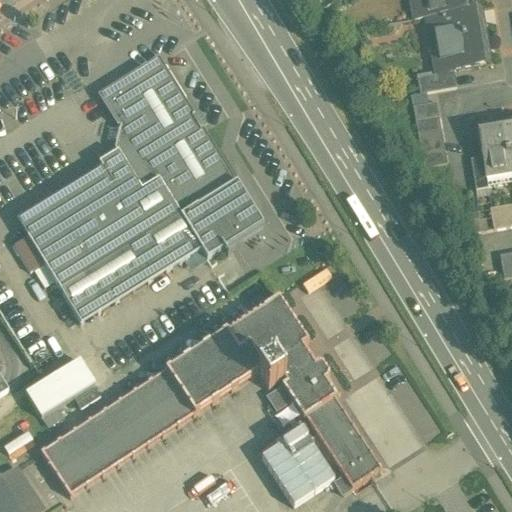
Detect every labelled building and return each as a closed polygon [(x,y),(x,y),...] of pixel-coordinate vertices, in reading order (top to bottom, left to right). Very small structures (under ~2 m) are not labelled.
[(416,0),(417,4),(411,5),(415,24),(426,22),(471,14),(468,0),(416,0)] [(471,14),(426,22),(435,76),(436,77),(454,74),(491,68),(481,12),(471,14)] [(234,188),(158,66),(102,99),(121,129),(115,152),(118,156),(99,167),(112,188),(27,241),(60,294),(78,284),(180,220),(181,221),(234,188)] [(454,74),(436,77),(435,76),(417,79),(420,97),(457,91),(454,74)] [(437,106),(413,110),(416,123),(439,119),(437,106)] [(504,128),(477,133),(482,160),(485,177),(486,177),(511,173),(504,128)] [(482,160),(471,162),(476,194),(488,191),(486,177),(485,177),(482,160)] [(234,188),(181,221),(201,254),(207,264),(224,253),(228,260),(229,259),(225,253),(264,229),(237,186),(234,188)] [(505,209),(490,212),(494,233),(509,231),(505,209)] [(181,221),(180,220),(78,284),(60,294),(81,329),(201,254),(181,221)] [(511,256),(500,259),(504,282),(511,280),(511,256)] [(0,311),(2,314),(19,303),(0,274),(0,311)] [(166,375),(40,457),(70,502),(195,420),(258,378),(268,394),(284,383),(286,387),(282,390),(303,423),(305,422),(352,493),(370,481),(382,473),(335,402),(337,401),(325,384),(328,382),(329,377),(323,367),(318,366),(315,368),(303,349),(308,345),(279,300),(166,375)] [(6,322),(32,366),(50,355),(25,311),(6,322)] [(80,364),(26,398),(42,423),(95,390),(80,364)] [(0,401),(8,396),(3,387),(0,382),(0,401)] [(40,511),(16,474),(0,484),(0,511),(40,511)]
